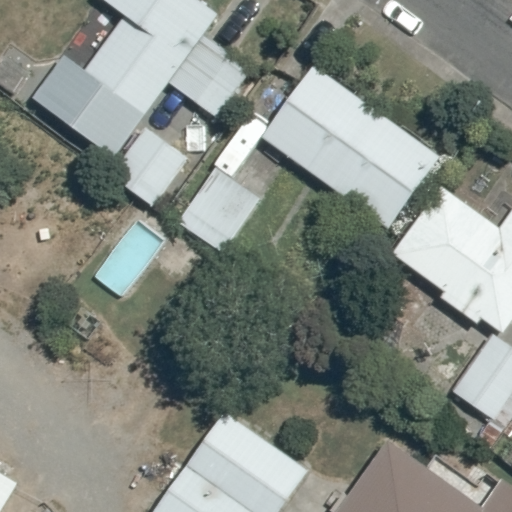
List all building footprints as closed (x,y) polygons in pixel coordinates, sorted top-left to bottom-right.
[(69,62),(42,101),(125,160),(114,175),(162,209),(197,160),(152,127),(180,88),(225,119),(258,72),(212,39),(229,16),(206,0),(107,0),(134,19),(92,78),(69,62)] [(327,68),(274,142),(399,233),(453,160),(327,68)] [(221,168),(182,221),(232,257),(270,205),(221,168)] [(447,186),(399,255),(455,294),(449,303),(488,330),(492,323),(511,336),(511,207),(501,224),(447,186)] [(511,404),(511,349),(492,335),(455,389),(501,421),(511,404)] [(286,511),(314,474),(225,410),(196,450),(209,459),(171,511),(286,511)] [(490,511),(405,446),(354,511),(511,511),(511,488),(494,511),(490,511)] [(0,511),(15,511),(28,490),(4,476),(11,464),(0,458),(0,511)]
